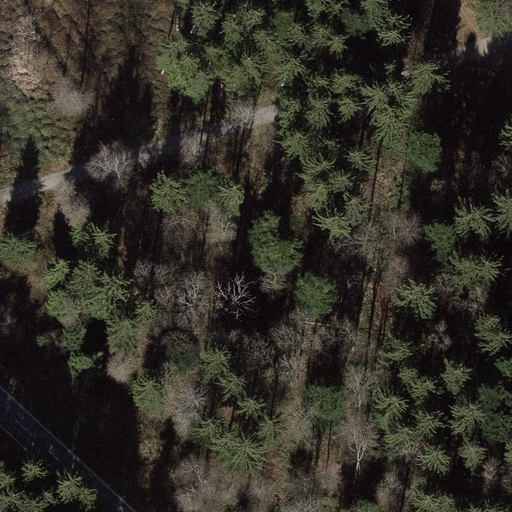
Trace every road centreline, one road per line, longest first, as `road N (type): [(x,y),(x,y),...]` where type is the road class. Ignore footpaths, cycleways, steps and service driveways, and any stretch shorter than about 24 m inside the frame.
road 1 (track): [(486,45),(0,199)]
road 2 (tertiary): [(0,406),(112,511)]
